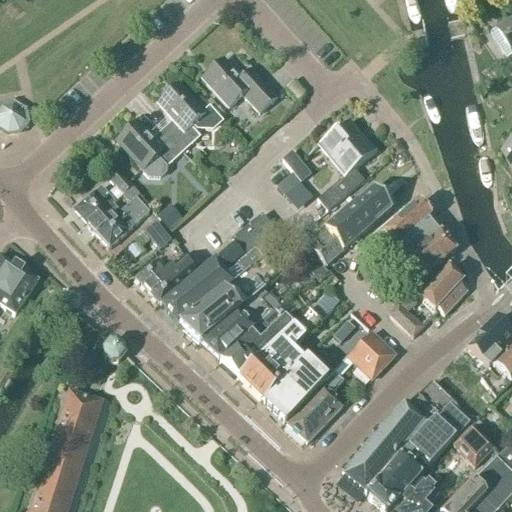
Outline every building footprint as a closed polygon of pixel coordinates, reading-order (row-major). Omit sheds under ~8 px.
[(511,69),(511,22),(491,36),(511,69)] [(237,81),(222,65),(201,84),(228,113),(242,100),(259,119),(277,103),(248,71),(237,81)] [(160,135),(180,157),(198,140),(190,131),(192,128),(196,132),(211,133),(219,126),(208,113),(203,117),(178,89),(156,109),(171,125),(160,135)] [(28,127),(25,112),(13,104),(0,106),(0,132),(6,137),(17,135),(20,131),(24,133),(28,127)] [(326,214),(360,188),(362,186),(353,174),(373,157),(348,126),(335,137),(334,136),(318,149),(305,160),(318,150),(343,181),(318,203),(326,214)] [(180,157),(160,135),(151,143),(136,127),(115,147),(147,182),(160,183),(166,178),(164,172),(180,157)] [(511,171),(511,150),(502,156),(511,171)] [(281,165),(287,172),(296,164),(290,157),(281,165)] [(113,206),(122,199),(131,190),(117,175),(108,184),(114,191),(106,198),(99,192),(93,198),(92,197),(72,215),(95,241),(110,228),(100,218),(111,208),(113,206)] [(283,200),(299,186),(291,177),(275,191),(283,200)] [(392,181),(376,196),(383,205),(399,190),(392,181)] [(367,196),(360,188),(326,214),(333,224),(322,233),(327,239),(309,255),(325,272),(390,214),(383,205),(376,196),(372,191),(367,196)] [(131,190),(122,199),(129,207),(135,202),(138,199),(131,190)] [(110,228),(95,241),(107,254),(148,217),(135,202),(129,207),(119,216),(112,209),(114,207),(113,206),(111,208),(100,218),(110,228)] [(396,252),(426,224),(430,220),(418,206),(382,236),(389,245),(389,244),(396,252)] [(181,222),(169,209),(156,221),(168,235),(181,222)] [(426,224),(396,252),(392,254),(402,266),(405,263),(407,265),(406,265),(420,283),(454,256),(439,237),(438,238),(426,224)] [(158,254),(167,247),(170,245),(154,226),(151,229),(143,236),(158,254)] [(226,272),(241,260),(232,249),(217,261),(226,272)] [(260,265),(262,263),(254,253),(225,277),(213,263),(159,308),(177,330),(232,287),(260,265)] [(13,270),(0,261),(0,311),(13,320),(36,286),(22,276),(13,270)] [(168,277),(157,263),(133,282),(157,308),(194,278),(182,265),(168,277)] [(268,274),(260,265),(232,287),(177,330),(197,349),(238,315),(264,293),(287,275),(275,268),(268,274)] [(433,316),(460,287),(447,272),(418,301),(433,316)] [(218,367),(275,314),(279,309),(264,293),(238,315),(197,349),(217,367),(218,367)] [(406,317),(415,307),(408,299),(398,309),(387,320),(412,343),(422,331),(406,317)] [(292,332),(292,331),(283,323),(283,322),(275,314),(218,367),(237,384),(292,332)] [(302,366),(304,364),(304,363),(302,364),(286,350),(289,347),(294,351),(318,327),(307,316),(292,331),(292,332),(237,384),(263,408),(302,366)] [(479,340),(468,351),(486,372),(511,349),(511,339),(498,326),(497,326),(493,326),(492,326),(478,340),(479,340)] [(338,335),(332,341),(339,348),(345,342),(338,335)] [(379,376),(393,361),(371,339),(347,364),(369,385),(378,375),(379,376)] [(102,361),(110,368),(117,367),(124,359),(123,352),(115,345),(108,346),(101,354),(102,361)] [(493,403),(511,384),(511,352),(493,371),(502,381),(495,388),(485,379),(479,386),(493,403)] [(302,366),(263,408),(284,428),(327,384),(304,364),(302,366)] [(305,448),(341,411),(328,398),(341,385),(334,378),(285,429),(305,448)] [(407,454),(417,463),(418,463),(427,471),(468,428),(449,410),(451,408),(431,389),(405,414),(402,411),(382,431),(340,482),(365,502),(407,454)] [(65,511),(99,408),(68,398),(32,511),(65,511)] [(473,472),(490,454),(468,433),(451,451),(473,472)] [(511,479),(511,454),(508,451),(496,464),(511,479)] [(411,471),(417,463),(407,454),(365,502),(376,511),(391,511),(419,479),(411,471)] [(499,511),(511,499),(511,480),(495,465),(463,495),(447,511),(499,511)] [(429,511),(427,510),(436,500),(420,486),(396,511),(429,511)]
